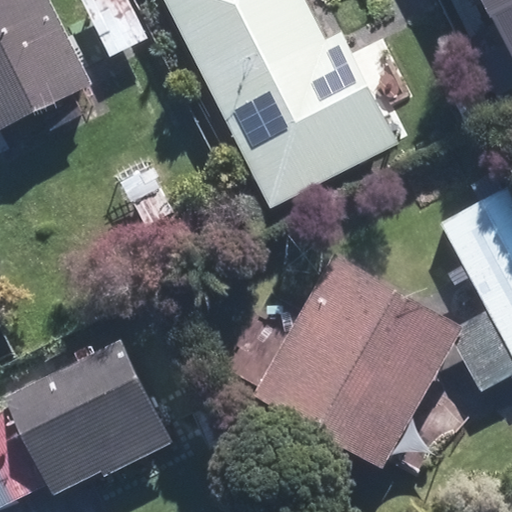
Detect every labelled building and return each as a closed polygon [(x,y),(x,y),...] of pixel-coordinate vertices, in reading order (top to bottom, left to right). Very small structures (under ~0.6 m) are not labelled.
[(0,0),(0,133),(102,83),(59,0),(0,0)] [(137,0),(87,0),(117,57),(156,37),(137,0)] [(173,0),(277,207),(406,144),(351,33),(334,41),(313,0),(173,0)] [(511,0),(484,0),(494,19),(511,9),(511,0)] [(511,9),(494,19),(511,54),(511,9)] [(149,158),(122,173),(152,227),(179,212),(149,158)] [(511,189),(447,222),(511,350),(511,189)] [(471,328),(344,255),(263,394),(390,467),(471,328)] [(179,445),(128,340),(14,395),(18,404),(0,413),(0,464),(17,499),(53,480),(59,493),(107,470),(111,478),(179,445)] [(0,508),(17,499),(0,464),(0,508)]
